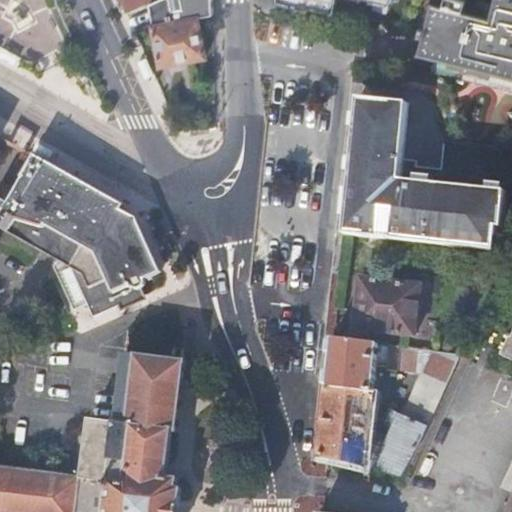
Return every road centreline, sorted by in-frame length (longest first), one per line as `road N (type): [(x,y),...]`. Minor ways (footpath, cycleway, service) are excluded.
road 1 (tertiary): [(192,206),(132,118),(78,0)]
road 2 (residential): [(192,206),(222,196),(239,170),(236,0)]
road 3 (unclassified): [(0,94),(192,206)]
road 4 (tertiary): [(250,381),(192,206)]
road 5 (tertiary): [(286,511),(286,482),(250,381)]
road 6 (tertiary): [(250,381),(257,511)]
